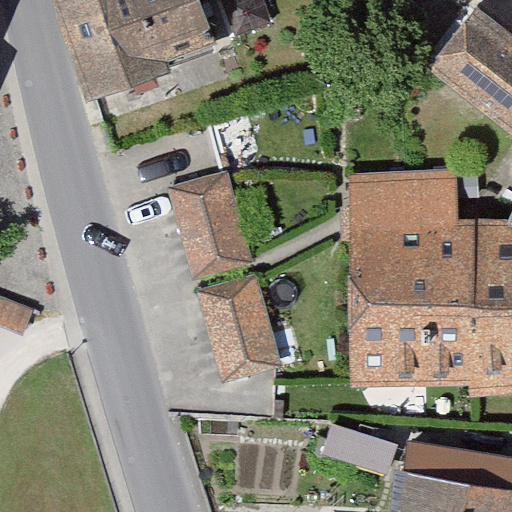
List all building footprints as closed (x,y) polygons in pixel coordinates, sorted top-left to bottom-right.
[(64,0),(88,91),(166,62),(167,49),(147,0),(64,0)] [(206,0),(147,0),(167,49),(218,31),(206,0)] [(511,140),(511,139),(511,67),(460,30),(426,77),(511,140)] [(217,175),(163,189),(184,279),(240,265),(217,175)] [(440,187),(344,186),(344,394),(511,394),(511,243),(499,230),(440,230),(440,187)] [(511,207),(499,230),(511,243),(511,207)] [(245,281),(191,294),(213,384),(267,371),(245,281)] [(0,300),(0,332),(14,337),(25,309),(0,300)] [(377,511),(511,511),(511,501),(511,502),(511,501),(511,468),(396,448),(393,476),(381,475),(377,511)]
